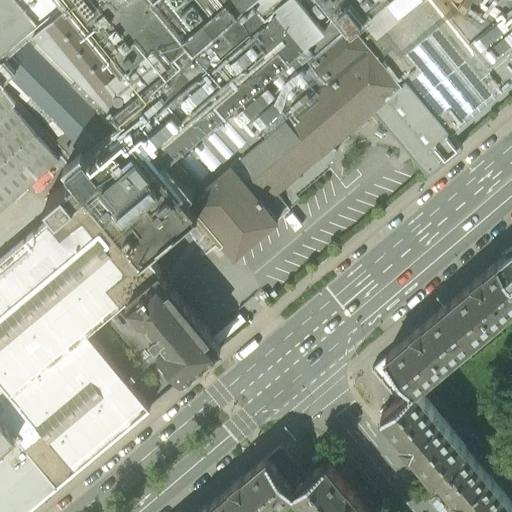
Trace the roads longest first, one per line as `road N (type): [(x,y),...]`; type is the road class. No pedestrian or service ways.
road 1 (secondary): [(293,354),(511,171)]
road 2 (secondary): [(264,378),(236,381),(82,511)]
road 3 (tertiary): [(417,511),(293,354)]
road 4 (secondary): [(138,511),(259,407),(264,378)]
